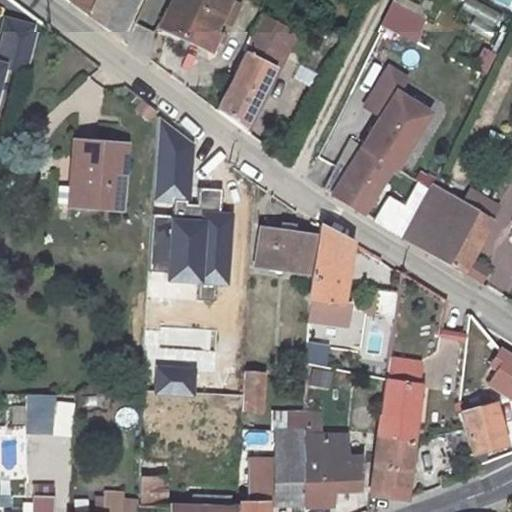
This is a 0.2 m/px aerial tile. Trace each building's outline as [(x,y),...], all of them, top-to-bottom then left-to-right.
[(100,0),(74,0),(73,3),(92,18),(100,0)] [(142,0),(100,0),(92,18),(123,40),(142,0)] [(181,36),(214,50),(235,0),(178,0),(174,10),(188,16),(181,36)] [(414,43),(429,9),(408,0),(391,0),(379,27),(414,43)] [(490,38),(501,17),(472,2),(461,23),(490,38)] [(188,16),(174,10),(166,30),(181,36),(188,16)] [(36,26),(3,18),(0,31),(0,68),(24,74),(36,26)] [(283,46),(290,31),(262,18),(254,33),(283,46)] [(244,128),(279,53),(283,46),(254,33),(251,39),(244,36),(238,49),(245,53),(218,109),(244,128)] [(479,46),(469,68),(483,74),(493,53),(479,46)] [(141,97),(134,107),(149,118),(157,109),(141,97)] [(386,104),(376,124),(404,141),(414,123),(386,104)] [(406,142),(404,141),(376,124),(332,192),(361,211),(406,142)] [(130,139),(78,134),(74,180),(62,178),(60,197),(73,198),(73,199),(124,202),(130,139)] [(457,200),(431,185),(404,236),(478,281),(483,273),(465,261),(490,218),(457,200)] [(457,200),(490,218),(497,207),(464,188),(457,200)] [(323,297),(342,300),(352,241),(322,222),(312,295),(323,297)] [(263,226),(258,264),(311,271),(316,234),(263,226)] [(380,288),(376,314),(395,316),(399,291),(380,288)] [(312,295),(311,307),(322,309),(323,297),(312,295)] [(311,325),(310,342),(327,344),(328,327),(311,325)] [(443,332),(439,352),(456,355),(460,335),(443,332)] [(323,364),(325,346),(307,344),(305,362),(323,364)] [(176,405),(174,346),(140,347),(142,406),(176,405)] [(383,370),(416,380),(421,363),(387,354),(383,370)] [(266,375),(248,374),(246,412),(264,413),(266,375)] [(422,383),(386,377),(371,493),(404,498),(422,383)] [(69,434),(70,396),(23,396),(23,433),(69,434)] [(460,409),(465,435),(470,453),(470,455),(504,445),(492,402),(460,409)] [(306,438),(306,431),(280,432),(279,461),(250,461),(249,500),(239,500),(239,511),(268,511),(269,506),(304,505),(306,438)] [(470,453),(465,435),(438,442),(442,461),(470,453)] [(347,458),(348,439),(306,438),(304,505),(332,505),(333,490),(358,490),(361,459),(347,458)] [(233,502),(233,489),(195,488),(195,500),(166,499),(168,473),(140,471),(139,511),(235,511),(236,502),(233,502)] [(60,494),(39,492),(38,506),(37,511),(60,511),(60,509),(60,494)]
